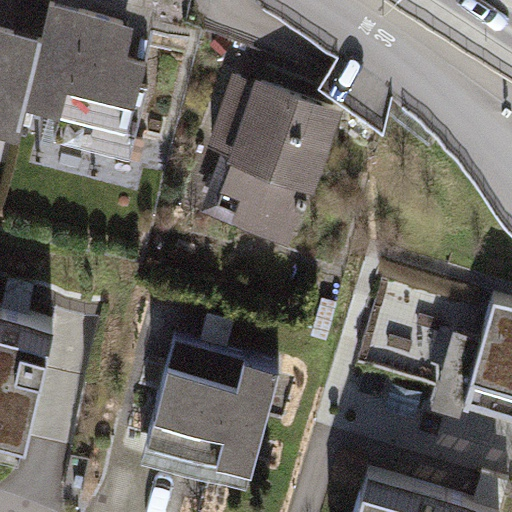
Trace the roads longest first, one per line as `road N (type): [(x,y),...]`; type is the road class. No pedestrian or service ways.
road 1 (residential): [(511,146),(414,64),(316,0)]
road 2 (unknown): [(319,448),(354,435),(511,478)]
